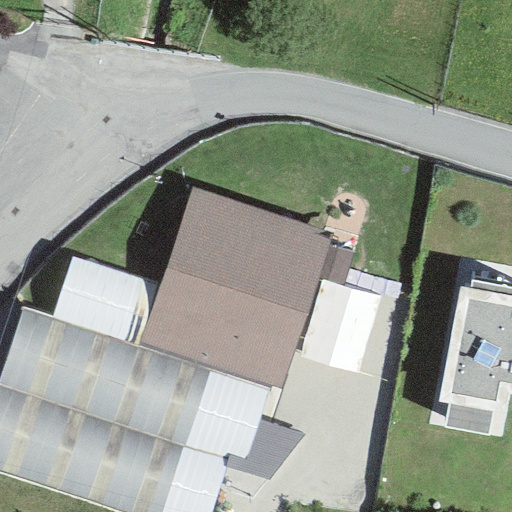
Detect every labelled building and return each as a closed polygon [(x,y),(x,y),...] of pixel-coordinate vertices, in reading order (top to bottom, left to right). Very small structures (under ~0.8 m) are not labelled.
[(236,38),(236,12),(166,11),(165,37),(236,38)] [(339,226),(191,182),(158,281),(144,339),(292,383),(339,226)] [(158,281),(70,252),(50,312),(138,341),(158,281)] [(511,284),(511,282),(468,274),(441,417),(487,425),(497,374),(511,377),(511,287),(511,288),(511,284)] [(50,312),(18,301),(0,358),(0,462),(153,508),(163,511),(204,511),(222,458),(251,467),(278,382),(138,341),(50,312)]
